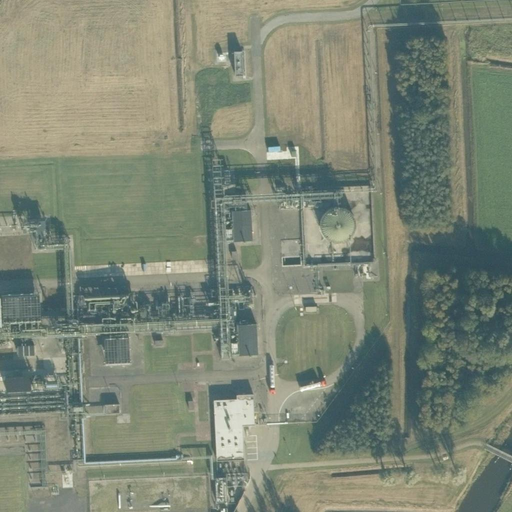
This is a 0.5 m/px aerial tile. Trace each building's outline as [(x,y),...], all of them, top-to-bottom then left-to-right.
[(235,76),(243,76),(242,52),(234,52),(235,76)] [(360,231),(349,203),(321,215),(332,242),(360,231)] [(233,241),(246,240),(246,244),(251,243),(251,240),(252,240),(250,209),(232,210),(233,241)] [(38,247),(66,246),(65,237),(48,238),(47,215),(24,216),(25,231),(37,230),(38,247)] [(206,259),(207,271),(217,271),(216,259),(206,259)] [(196,260),(179,260),(179,271),(196,270),(196,260)] [(109,288),(83,294),(86,307),(99,309),(100,305),(109,303),(110,307),(113,308),(114,311),(121,313),(123,306),(131,304),(132,297),(131,292),(109,288)] [(2,294),(4,321),(41,319),(39,292),(2,294)] [(258,354),(256,324),(236,324),(236,334),(238,334),(239,355),(258,354)] [(104,338),(105,365),(129,364),(128,337),(104,338)] [(18,354),(18,356),(34,355),(34,352),(35,352),(35,347),(34,347),(34,345),(18,346),(18,348),(16,348),(16,354),(18,354)] [(8,391),(33,390),(33,374),(7,376),(8,391)] [(213,400),(216,461),(244,459),(242,425),(254,425),(253,395),(236,395),(237,399),(213,400)] [(105,405),(105,414),(119,413),(119,404),(105,405)] [(221,491),(228,491),(227,477),(217,477),(218,487),(221,487),(221,491)]
